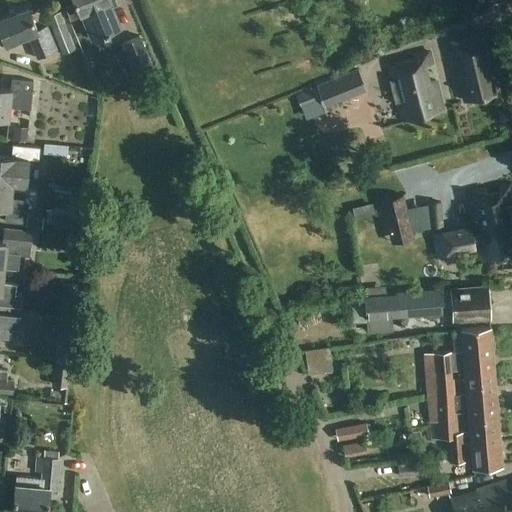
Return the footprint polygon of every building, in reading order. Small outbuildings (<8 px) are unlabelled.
[(72,0),(75,4),(66,8),(66,6),(64,7),(70,20),(71,19),(70,18),(82,14),(93,41),(94,41),(94,39),(103,35),(104,36),(109,34),(108,32),(118,29),(118,30),(120,30),(110,7),(115,4),(113,0),(72,0)] [(37,31),(35,27),(28,9),(0,20),(0,33),(5,45),(27,36),(38,60),(56,53),(45,27),(37,31)] [(47,19),(62,54),(75,49),(60,13),(47,19)] [(484,62),(481,49),(490,47),(487,34),(450,43),(456,66),(458,66),(465,100),(498,93),(493,72),(496,71),(493,60),(484,62)] [(151,67),(153,67),(152,66),(140,36),(122,44),(135,74),(151,67)] [(445,110),(435,79),(426,80),(423,69),(433,66),(429,51),(387,61),(391,75),(387,77),(393,103),(398,102),(404,121),(445,110)] [(342,75),(316,85),(325,107),(351,97),(342,75)] [(30,109),(33,82),(11,80),(10,90),(0,89),(0,118),(8,120),(9,107),(30,109)] [(315,89),(296,96),(300,106),(319,99),(315,89)] [(27,128),(14,127),(13,140),(26,141),(27,128)] [(43,154),(50,154),(51,144),(44,144),(43,154)] [(117,171),(144,161),(138,144),(111,153),(117,171)] [(40,148),(13,145),(12,158),(0,156),(0,182),(26,185),(28,160),(38,161),(40,148)] [(12,184),(0,182),(0,208),(5,209),(4,222),(22,223),(24,201),(11,199),(12,184)] [(511,196),(510,184),(497,187),(497,192),(486,194),(485,189),(467,193),(473,225),(432,234),(437,256),(477,247),(479,260),(511,253),(511,196)] [(414,238),(412,232),(407,208),(404,195),(375,202),(385,244),(414,238)] [(426,202),(426,204),(430,227),(443,227),(442,202),(426,202)] [(351,208),(354,218),(375,213),(372,203),(351,208)] [(42,217),(26,216),(25,227),(42,228),(42,217)] [(0,268),(3,269),(17,270),(19,255),(20,245),(29,246),(31,232),(3,229),(2,242),(0,242),(0,268)] [(3,269),(0,268),(0,307),(20,309),(21,297),(15,296),(16,285),(1,284),(3,269)] [(364,295),(366,320),(425,314),(426,317),(454,314),(454,321),(490,319),(487,286),(451,289),(451,288),(364,295)] [(76,309),(77,296),(58,295),(57,307),(76,309)] [(0,339),(10,340),(11,330),(18,331),(19,318),(0,316),(0,339)] [(331,317),(332,340),(356,339),(355,316),(331,317)] [(452,373),(452,370),(464,369),(493,367),(490,327),(461,330),(463,351),(425,354),(426,375),(452,373)] [(56,358),(71,359),(73,335),(58,334),(56,358)] [(347,345),(348,357),(393,350),(392,345),(404,344),(403,337),(347,345)] [(329,348),(316,349),(319,372),(331,371),(329,348)] [(52,385),(68,387),(72,362),(55,360),(52,385)] [(464,369),(465,387),(466,394),(466,395),(496,393),(493,367),(464,369)] [(0,392),(11,394),(12,380),(6,380),(7,370),(0,369),(0,392)] [(454,395),(452,373),(426,375),(428,398),(454,395)] [(454,395),(428,398),(430,422),(455,420),(455,414),(454,412),(467,411),(468,419),(498,417),(496,393),(466,395),(466,394),(454,395)] [(58,414),(80,406),(76,396),(68,399),(67,395),(53,400),(58,414)] [(430,422),(431,439),(448,439),(448,443),(464,442),(464,437),(469,436),(470,441),(486,439),(486,444),(500,443),(498,417),(468,419),(469,431),(456,432),(455,423),(455,420),(430,422)] [(366,424),(335,430),(338,442),(368,436),(366,424)] [(448,443),(449,454),(471,453),(472,469),(502,466),(500,443),(486,444),(486,439),(470,441),(470,447),(465,448),(464,442),(448,443)] [(364,442),(342,447),(344,457),(366,453),(364,442)] [(56,493),(59,458),(37,456),(35,472),(42,472),(41,478),(16,476),(15,486),(14,485),(11,511),(47,511),(49,493),(56,493)] [(396,465),(397,476),(438,472),(437,460),(396,465)] [(506,481),(500,482),(502,489),(508,511),(511,511),(511,484),(507,486),(506,481)] [(425,487),(428,497),(451,492),(449,482),(425,487)] [(508,511),(502,489),(500,482),(475,490),(450,497),(453,511),(508,511)]
